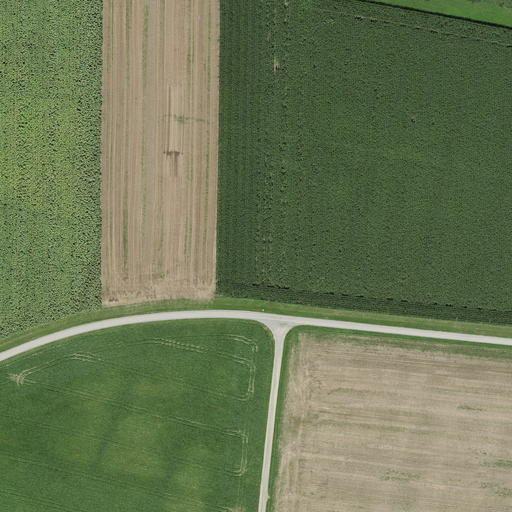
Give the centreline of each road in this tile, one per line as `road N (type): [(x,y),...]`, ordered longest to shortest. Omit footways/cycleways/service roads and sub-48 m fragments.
road 1 (track): [(511,344),(280,320),(149,321),(0,362)]
road 2 (track): [(280,320),(261,511)]
